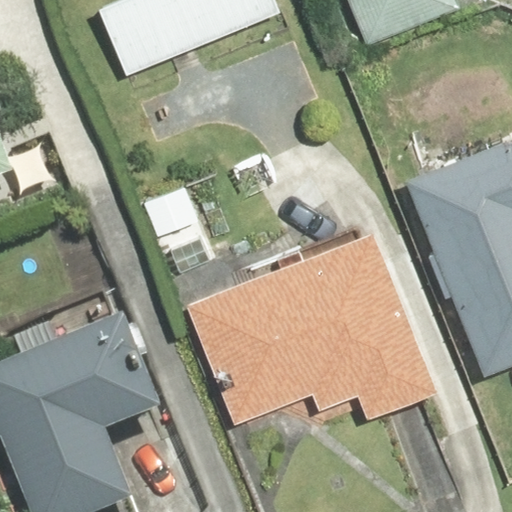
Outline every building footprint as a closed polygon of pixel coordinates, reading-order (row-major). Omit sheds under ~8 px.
[(278,0),(101,0),(129,71),(283,12),(278,0)] [(341,0),(360,44),(462,2),(461,0),(341,0)] [(511,127),(409,168),(486,365),(511,354),(511,127)] [(0,129),(0,178),(17,172),(0,129)] [(196,185),(149,203),(176,271),(222,254),(196,185)] [(376,221),(187,296),(236,419),(316,387),(323,405),(361,390),(370,414),(442,385),(376,221)] [(129,315),(0,365),(0,432),(31,511),(106,511),(136,500),(109,431),(166,409),(129,315)]
